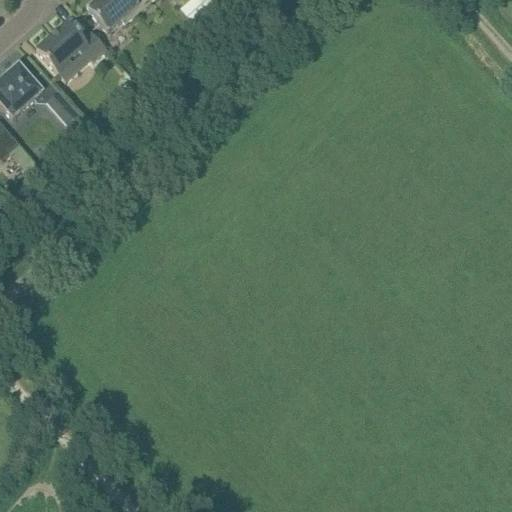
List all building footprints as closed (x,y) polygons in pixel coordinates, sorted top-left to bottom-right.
[(101,0),(97,0),(86,9),(90,13),(88,15),(107,36),(121,24),(125,28),(137,17),(133,13),(144,4),(147,8),(156,0),(104,0),(103,2),(101,0)] [(197,28),(218,8),(210,0),(192,0),(181,11),(197,28)] [(67,26),(36,54),(58,79),(59,79),(84,57),(90,64),(92,66),(107,54),(90,34),(81,42),(67,26)] [(0,109),(12,123),(42,97),(18,69),(7,79),(6,77),(0,82),(0,109)] [(78,119),(59,97),(47,108),(66,129),(78,119)] [(0,163),(1,164),(18,149),(0,128),(0,163)]
